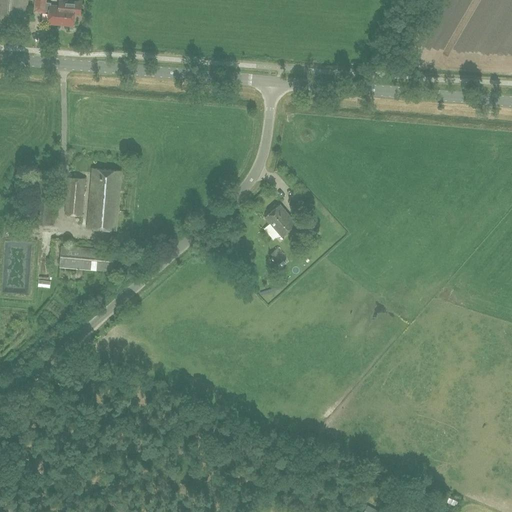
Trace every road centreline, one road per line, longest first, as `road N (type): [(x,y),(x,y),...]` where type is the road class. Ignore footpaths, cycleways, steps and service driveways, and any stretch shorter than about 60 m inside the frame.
road 1 (unclassified): [(0,407),(238,197),(262,162),(271,85)]
road 2 (tertiary): [(271,85),(0,63)]
road 3 (tertiary): [(511,103),(271,85)]
